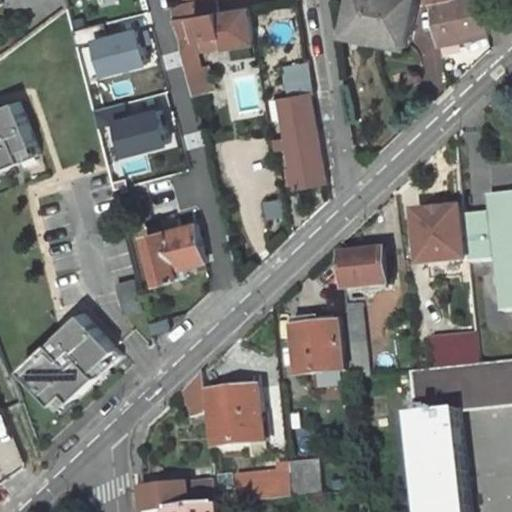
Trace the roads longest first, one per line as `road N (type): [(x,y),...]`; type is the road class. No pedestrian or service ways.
road 1 (residential): [(110,436),(351,209)]
road 2 (residential): [(351,209),(511,59)]
road 3 (residential): [(351,209),(317,0)]
